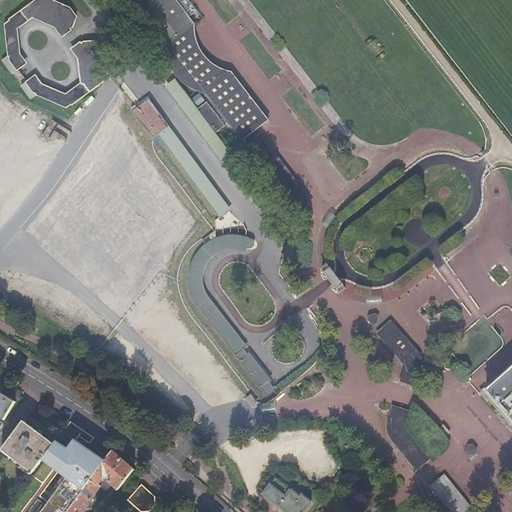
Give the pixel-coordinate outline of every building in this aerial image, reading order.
[(55,0),(34,0),(14,15),(2,44),(9,54),(1,60),(12,75),(29,63),(20,52),(24,42),(19,34),(23,31),(26,24),(34,19),(55,27),(62,37),(72,30),(78,16),(71,6),(55,0)] [(173,73),(175,77),(179,81),(182,84),(186,87),(190,89),(194,91),(198,93),(202,94),(240,142),(290,206),(294,222),(313,218),(309,197),(256,131),(268,123),(231,74),(226,73),(221,71),(217,68),(212,65),(208,62),(205,58),(202,54),(199,49),(197,44),(195,39),(195,33),(195,29),(195,26),(176,0),(132,0),(167,46),(166,50),(166,54),(167,57),(168,61),(169,65),(171,70),(173,73)] [(36,96),(69,107),(104,81),(107,75),(99,63),(102,55),(91,41),(85,38),(70,49),(78,61),(76,67),(82,75),(78,84),(66,93),(44,85),(36,74),(20,85),(30,99),(36,96)] [(168,85),(271,222),(273,221),(278,216),(175,79),(168,85)] [(269,224),(271,222),(168,85),(165,86),(268,224),(269,224)] [(146,101),(228,212),(231,210),(149,99),(146,101)] [(137,108),(133,111),(132,111),(152,138),(158,134),(220,218),(228,212),(146,101),(137,108)] [(0,118),(0,131),(8,141),(14,136),(0,118)] [(273,221),(271,222),(269,224),(280,238),(284,235),(273,221)] [(190,271),(189,276),(190,282),(190,287),(192,293),(193,298),(196,303),(199,308),(267,394),(274,388),(268,381),(269,380),(245,349),(248,346),(208,296),(206,292),(205,288),(204,284),(203,280),(203,276),(204,271),(206,267),(208,263),(211,260),(214,257),(217,254),(221,252),(224,250),(228,249),(232,249),(236,248),(240,249),(243,250),(247,251),(249,249),(251,249),(254,246),(255,244),(254,241),(252,239),(247,237),(243,236),(237,235),(232,235),(227,235),(222,236),(216,238),(212,241),(207,244),(203,247),(199,251),(196,256),(194,261),(192,266),(190,271)] [(328,263),(322,268),(331,281),(340,293),(347,288),(341,280),(338,276),(334,271),(328,263)] [(391,320),(377,333),(405,366),(400,382),(418,388),(424,372),(423,367),(423,360),(420,353),(413,345),(400,330),(391,320)] [(511,368),(484,393),(511,424),(511,368)] [(252,392),(248,395),(255,404),(259,401),(252,392)] [(0,417),(3,420),(14,402),(0,393),(0,417)] [(255,404),(248,395),(246,397),(253,406),(255,404)] [(389,414),(387,423),(387,428),(388,433),(391,439),(394,444),(401,451),(409,462),(412,465),(416,470),(431,458),(405,426),(410,410),(392,405),(389,414)] [(45,457),(54,444),(23,421),(2,450),(33,474),(45,457)] [(70,423),(56,442),(68,450),(75,441),(78,436),(90,444),(93,438),(70,423)] [(56,442),(54,444),(45,457),(69,475),(41,511),(80,511),(100,486),(98,485),(104,478),(108,476),(110,478),(109,481),(120,490),(134,470),(136,468),(113,451),(104,463),(103,462),(104,460),(75,441),(68,450),(56,442)] [(0,452),(31,476),(33,474),(2,450),(0,452)] [(475,511),(444,474),(429,486),(450,511),(475,511)] [(275,478),(263,494),(286,511),(303,511),(311,502),(302,495),(301,497),(275,478)] [(400,479),(396,483),(414,503),(418,500),(400,479)] [(127,500),(140,511),(141,511),(149,511),(155,505),(155,496),(141,484),(127,500)]
